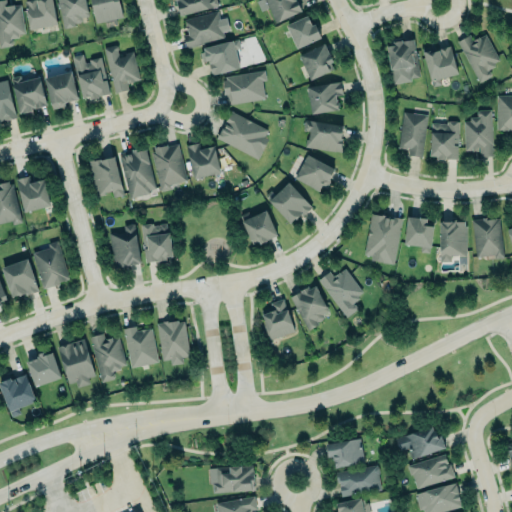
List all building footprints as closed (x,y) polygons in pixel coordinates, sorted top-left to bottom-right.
[(0,0),(0,47),(12,46),(11,36),(24,35),(20,4),(5,5),(4,0),(0,0)] [(25,0),(30,28),(57,23),(52,0),(25,0)] [(56,0),(62,27),(82,23),(80,17),(88,15),(85,0),(56,0)] [(90,0),(95,23),(122,17),(118,0),(90,0)] [(174,0),(216,0),(217,5),(180,14),(177,3),(175,3),(174,0)] [(297,0),(302,10),(276,22),(269,7),(261,10),(256,0),(297,0)] [(185,47),(224,38),(222,31),(229,30),(226,17),(219,19),(217,11),(183,19),(187,34),(183,36),(185,47)] [(307,14),(312,25),(315,23),(321,37),(297,48),(286,24),(307,14)] [(456,40),(479,82),(492,75),(489,69),(495,66),(494,63),(499,60),(485,32),(473,39),(469,33),(456,40)] [(203,47),(204,51),(200,52),(202,61),(209,59),(209,60),(208,61),(211,74),(239,67),(235,49),(241,48),(238,38),(203,47)] [(414,38),(420,76),(411,77),(411,80),(393,83),(387,45),(393,45),(393,41),(402,39),(402,40),(414,38)] [(114,92),(127,89),(125,79),(126,78),(127,82),(133,81),(133,80),(139,78),(132,50),(124,52),(125,55),(119,56),(117,50),(118,48),(117,45),(115,44),(103,47),(114,92)] [(309,80),(334,69),(324,44),(298,54),(309,80)] [(450,45),(459,73),(440,78),(442,84),(433,86),(422,48),(434,44),(436,50),(440,49),(440,48),(450,45)] [(101,57),(84,61),(82,54),(72,56),(82,100),(109,94),(101,57)] [(264,99),(261,80),(265,80),(264,70),(222,76),(226,104),(264,99)] [(45,76),(49,106),(77,102),(72,72),(45,76)] [(19,112),(10,77),(19,75),(21,80),(39,76),(46,104),(31,108),(31,109),(22,112),(22,111),(19,112)] [(0,80),(0,120),(3,119),(3,120),(15,117),(5,79),(0,80)] [(307,86),(341,80),(343,94),(336,95),(339,108),(312,113),(307,86)] [(497,94),(511,94),(511,134),(511,128),(508,128),(508,130),(502,130),(502,129),(497,128),(497,94)] [(464,121),(470,120),(470,116),(478,116),(478,115),(477,115),(477,114),(477,111),(478,109),(491,109),(493,155),(480,156),(479,146),(478,146),(478,150),(472,150),(472,149),(465,149),(464,121)] [(216,139),(257,158),(270,130),(230,111),(216,139)] [(422,156),(428,115),(403,111),(398,147),(406,149),(407,146),(409,146),(408,155),(422,156)] [(340,151),(342,124),(303,121),(302,130),(307,131),(305,148),(340,151)] [(459,121),(457,158),(445,157),(445,159),(437,159),(436,155),(430,155),(431,122),(439,122),(440,123),(442,122),(444,123),(446,123),(447,124),(447,121),(459,121)] [(186,145),(199,142),(200,148),(214,145),(221,171),(194,178),(186,145)] [(150,151),(154,150),(153,146),(158,145),(158,146),(166,144),(167,146),(177,144),(186,179),(169,184),(170,188),(160,190),(150,151)] [(145,149),(155,188),(148,190),(148,192),(129,197),(119,157),(121,156),(120,152),(138,147),(139,150),(145,149)] [(307,153),(334,168),(329,178),(330,181),(328,185),(325,186),(322,185),(319,191),(294,177),(307,153)] [(88,162),(95,194),(111,191),(112,197),(123,195),(114,156),(88,162)] [(14,178),(28,175),(29,178),(28,179),(29,182),(43,178),(50,204),(23,211),(14,178)] [(0,183),(0,223),(12,221),(13,224),(20,223),(11,181),(0,183)] [(311,206),(289,181),(269,200),(290,223),(295,218),(296,219),(297,217),(300,213),(302,215),(311,206)] [(239,214),(248,211),(250,216),(266,209),(277,234),(266,239),(267,240),(260,243),(258,241),(252,243),(239,214)] [(394,264),(402,218),(372,212),(364,254),(372,255),(371,259),(394,264)] [(433,225),(430,247),(429,246),(429,252),(420,251),(421,245),(404,243),(408,216),(427,217),(426,224),(433,225)] [(494,258),(494,254),(476,256),(471,219),(490,216),(490,218),(499,217),(504,257),(494,258)] [(439,261),(450,261),(450,256),(466,255),(465,221),(438,222),(439,261)] [(145,262),(140,224),(152,223),(152,226),(153,225),(155,224),(158,225),(159,225),(159,223),(165,222),(166,228),(168,227),(172,255),(165,256),(166,260),(157,261),(157,260),(145,262)] [(109,232),(113,267),(139,264),(134,224),(121,225),(122,230),(109,232)] [(31,252),(49,247),(47,242),(57,240),(69,278),(58,281),(59,284),(53,285),(53,284),(42,288),(31,252)] [(1,267),(27,258),(38,290),(25,295),(24,293),(18,295),(17,293),(11,295),(1,267)] [(318,279),(346,317),(356,310),(357,307),(355,304),(352,303),(359,299),(358,296),(362,292),(345,268),(339,272),(338,272),(333,275),(329,271),(318,279)] [(290,296),(300,291),(299,289),(308,285),(309,288),(316,285),(329,311),(322,314),(324,317),(321,321),(318,321),(320,325),(308,331),(290,296)] [(268,339),(294,331),(283,298),(268,303),(270,309),(259,312),(268,339)] [(161,360),(169,359),(170,365),(182,363),(182,357),(188,356),(184,319),(156,323),(161,360)] [(123,328),(128,366),(156,363),(152,328),(135,330),(135,327),(123,328)] [(89,336),(102,333),(103,339),(118,336),(125,364),(119,365),(119,368),(111,370),(112,372),(113,373),(114,376),(113,378),(101,381),(89,336)] [(67,386),(94,380),(85,339),(58,345),(67,386)] [(26,359),(33,386),(60,379),(53,352),(26,359)] [(0,389),(0,380),(9,377),(11,380),(14,378),(15,383),(16,381),(14,377),(25,373),(35,400),(18,407),(20,413),(11,417),(0,389)] [(432,425),(434,431),(436,430),(438,436),(441,435),(445,447),(412,458),(408,448),(399,451),(395,438),(432,425)] [(324,443),(361,437),(365,463),(335,468),(333,461),(331,461),(330,457),(327,458),(324,443)] [(406,465),(409,475),(412,474),(416,488),(454,477),(450,464),(448,464),(445,453),(406,465)] [(334,471),(377,463),(377,465),(378,466),(380,472),(379,474),(381,490),(340,496),(338,482),(336,483),(334,471)] [(254,490),(252,466),(209,468),(210,492),(254,490)] [(439,511),(461,507),(455,483),(415,492),(419,511),(439,511)] [(255,511),(253,495),(213,503),(215,511),(255,511)] [(338,511),(336,503),(361,497),(361,499),(363,499),(364,503),(368,502),(369,511),(338,511)]
